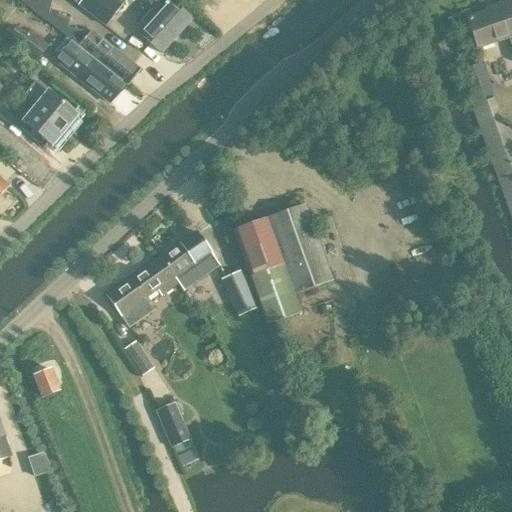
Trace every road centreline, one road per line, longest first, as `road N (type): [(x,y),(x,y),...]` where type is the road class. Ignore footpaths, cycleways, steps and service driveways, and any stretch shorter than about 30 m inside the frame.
road 1 (unclassified): [(0,335),(370,0)]
road 2 (unclassified): [(270,0),(0,242)]
